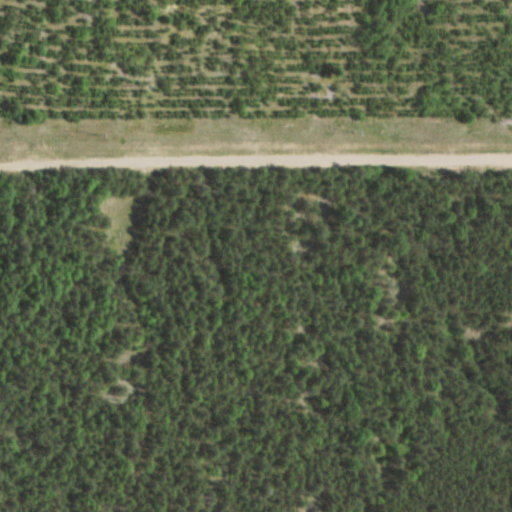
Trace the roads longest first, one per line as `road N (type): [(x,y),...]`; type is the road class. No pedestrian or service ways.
road 1 (residential): [(511,155),(148,160)]
road 2 (residential): [(133,511),(135,451),(147,414),(145,347),(118,256),(148,160)]
road 3 (residential): [(148,160),(156,100),(104,0)]
road 4 (track): [(148,160),(0,161)]
